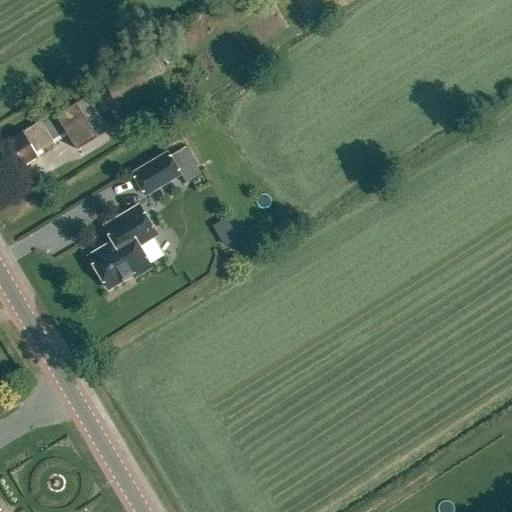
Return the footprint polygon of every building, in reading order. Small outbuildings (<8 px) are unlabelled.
[(99,78),(112,101),(147,81),(132,58),(99,78)] [(108,129),(91,99),(76,108),(73,103),(40,123),(39,120),(0,143),(0,158),(8,172),(23,163),(24,165),(34,159),(33,157),(35,155),(33,152),(51,141),(53,144),(67,137),(74,149),(108,129)] [(186,145),(168,156),(179,174),(184,183),(202,172),(186,145)] [(145,195),(179,174),(167,153),(133,174),(145,195)] [(134,277),(151,267),(138,246),(156,235),(138,206),(104,227),(113,242),(89,257),(108,288),(132,274),(134,277)] [(217,225),(229,243),(238,237),(227,219),(217,225)]
